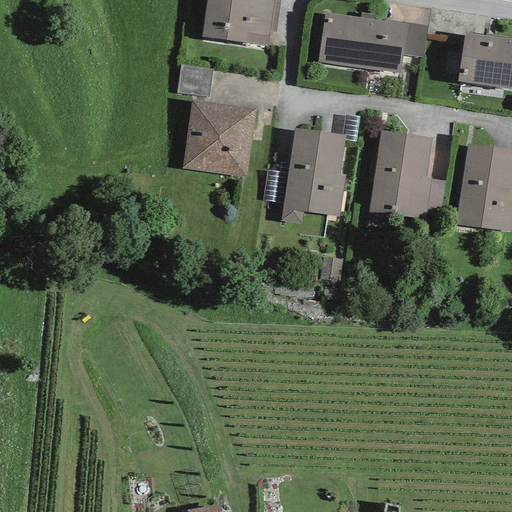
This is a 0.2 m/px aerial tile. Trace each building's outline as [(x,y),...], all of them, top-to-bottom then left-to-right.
[(206,0),(202,37),(268,46),(270,32),(274,0),(206,0)] [(274,0),(270,32),(276,33),(280,0),(274,0)] [(408,25),(324,13),(317,63),(401,75),(403,55),(408,25)] [(403,55),(423,58),(428,25),(408,23),(408,25),(403,55)] [(511,40),(465,33),(457,82),(511,89),(511,40)] [(180,65),(176,93),(209,97),(213,69),(180,65)] [(256,109),(191,100),(183,168),(247,177),(256,109)] [(356,142),(359,117),(346,115),(343,134),(347,135),(346,140),(356,142)] [(343,134),(294,128),(288,173),(284,204),(281,221),(301,223),(303,212),(340,217),(346,175),(340,174),(346,140),(347,135),(343,134)] [(431,138),(380,131),(369,212),(425,219),(427,209),(431,179),(426,178),(431,138)] [(511,150),(468,144),(457,225),(511,232),(511,150)] [(284,204),(288,173),(266,170),(262,201),(284,204)] [(445,181),(431,179),(427,209),(441,211),(445,181)]
